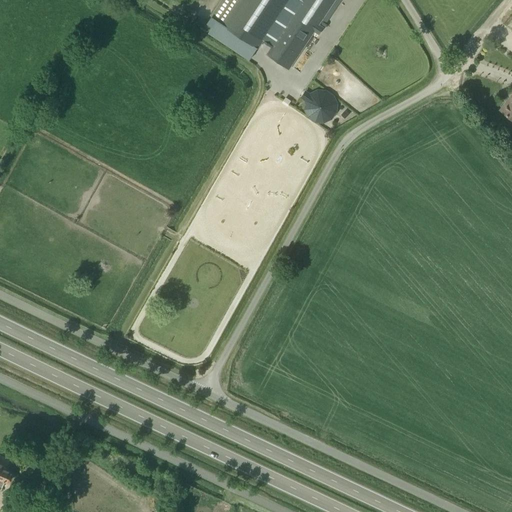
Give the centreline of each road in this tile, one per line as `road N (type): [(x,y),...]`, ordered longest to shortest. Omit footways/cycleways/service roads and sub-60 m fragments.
road 1 (unclassified): [(204,393),(342,151),(447,69),(404,0)]
road 2 (primary): [(401,511),(0,322)]
road 3 (primary): [(0,350),(340,511)]
road 4 (unclassified): [(280,511),(0,381)]
road 5 (unclassified): [(458,511),(204,393)]
road 6 (unclassified): [(204,393),(0,292)]
